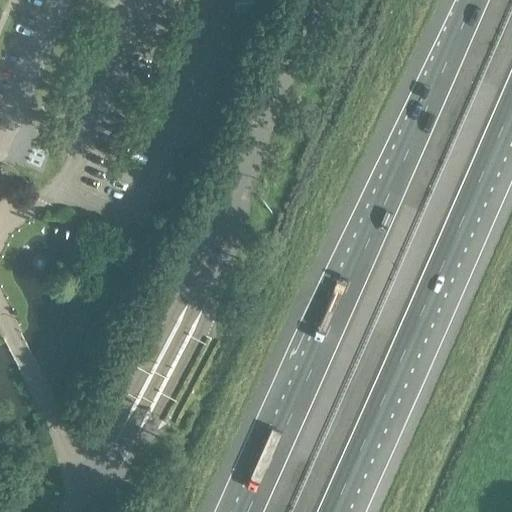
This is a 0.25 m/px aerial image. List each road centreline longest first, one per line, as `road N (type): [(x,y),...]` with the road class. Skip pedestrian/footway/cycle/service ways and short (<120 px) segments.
road 1 (unclassified): [(71,511),(168,335),(320,0)]
road 2 (motorway): [(472,0),(243,511)]
road 3 (motorway): [(333,511),(511,109)]
